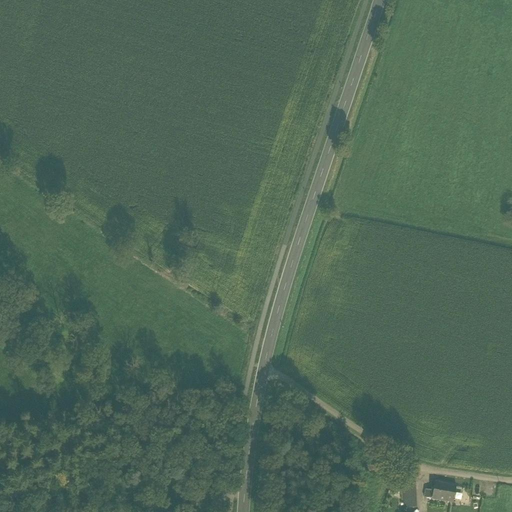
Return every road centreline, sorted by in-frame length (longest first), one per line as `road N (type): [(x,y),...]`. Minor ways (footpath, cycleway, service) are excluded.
road 1 (tertiary): [(263,365),(379,0)]
road 2 (unclassified): [(511,482),(417,468),(263,365)]
road 3 (tertiary): [(243,511),(263,365)]
